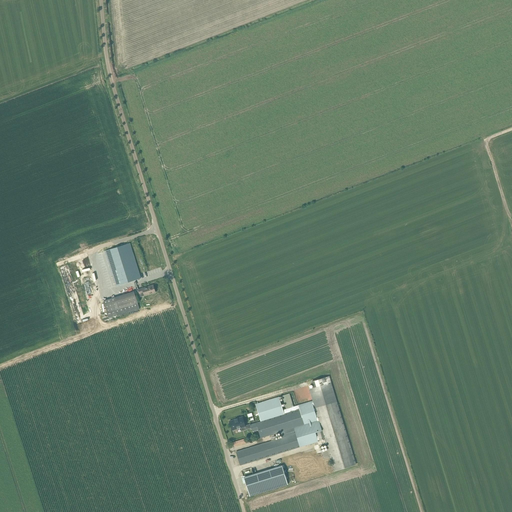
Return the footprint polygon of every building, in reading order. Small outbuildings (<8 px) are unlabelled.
[(105,251),(116,286),(141,278),(130,243),(105,251)] [(147,287),(138,290),(140,297),(155,292),(153,285),(149,286),(149,287),(147,288),(147,287)] [(100,304),(102,310),(106,309),(107,312),(109,320),(116,318),(115,316),(139,308),(134,291),(104,300),(104,302),(100,304)] [(324,440),(334,472),(356,465),(337,401),(331,382),(329,376),(311,382),(313,387),(309,389),(314,408),(322,431),(317,432),(320,441),(324,440)] [(245,426),(242,417),(236,419),(229,421),(232,430),(241,427),(242,430),(251,427),(252,431),(258,429),(261,438),(270,435),(272,441),(236,452),(240,465),(318,441),(312,422),(317,421),(312,401),(283,410),(279,397),(255,404),(261,421),(250,425),(250,424),(245,426)] [(282,465),(243,477),(249,496),(288,485),(282,465)]
